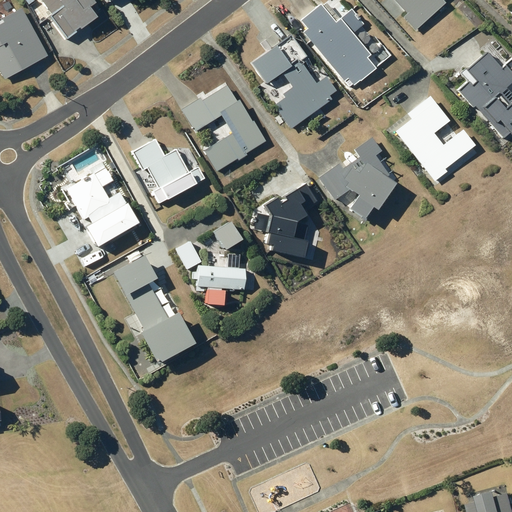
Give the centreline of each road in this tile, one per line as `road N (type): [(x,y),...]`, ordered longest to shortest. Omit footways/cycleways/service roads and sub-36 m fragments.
road 1 (residential): [(0,210),(160,511)]
road 2 (residential): [(0,160),(76,114),(228,0)]
